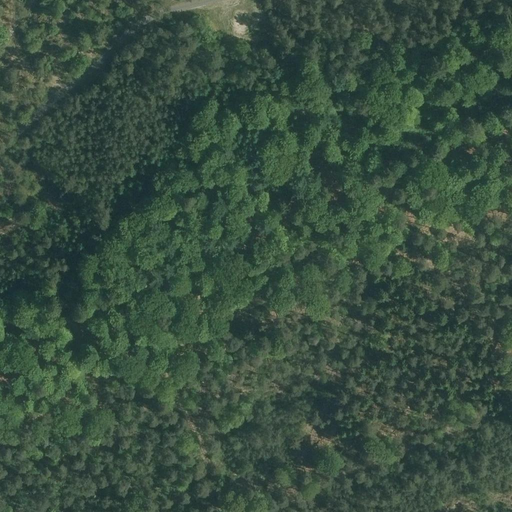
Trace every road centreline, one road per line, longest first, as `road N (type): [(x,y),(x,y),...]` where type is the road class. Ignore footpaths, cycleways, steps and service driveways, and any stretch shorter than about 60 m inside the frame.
road 1 (unclassified): [(0,149),(133,26),(207,0)]
road 2 (track): [(147,286),(161,350),(229,511)]
